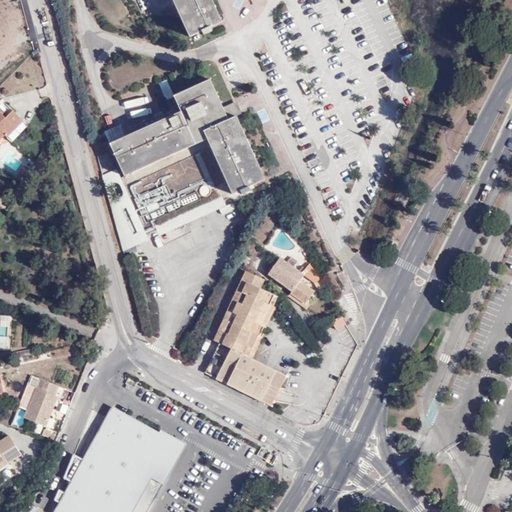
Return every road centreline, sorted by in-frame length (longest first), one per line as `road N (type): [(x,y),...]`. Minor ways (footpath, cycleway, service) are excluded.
road 1 (residential): [(39,0),(132,352),(289,435)]
road 2 (secondary): [(511,69),(327,441)]
road 3 (secondary): [(376,402),(511,131)]
